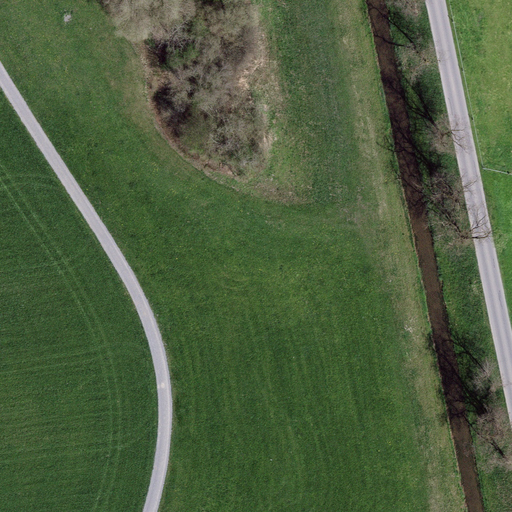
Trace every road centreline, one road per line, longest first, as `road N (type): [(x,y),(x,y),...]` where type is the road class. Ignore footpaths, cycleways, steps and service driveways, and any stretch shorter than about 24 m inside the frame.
road 1 (track): [(153,511),(164,483),(164,363),(78,181),(0,70)]
road 2 (unclassified): [(511,388),(434,0)]
